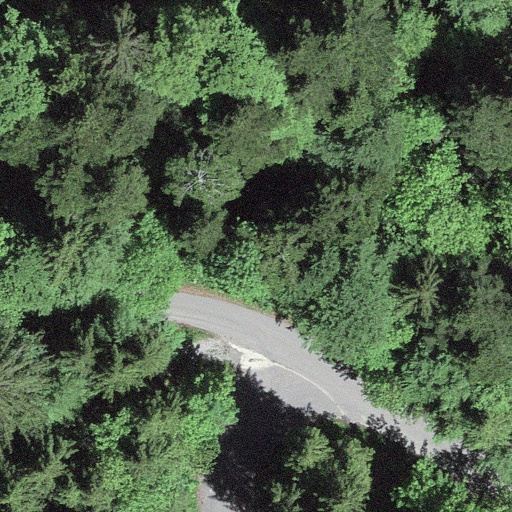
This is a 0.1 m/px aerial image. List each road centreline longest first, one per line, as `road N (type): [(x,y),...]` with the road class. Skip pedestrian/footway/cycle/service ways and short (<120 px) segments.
road 1 (unclassified): [(511,492),(402,436),(285,345),(224,311),(178,300),(0,318)]
road 2 (track): [(220,511),(218,470),(237,400),(285,345)]
